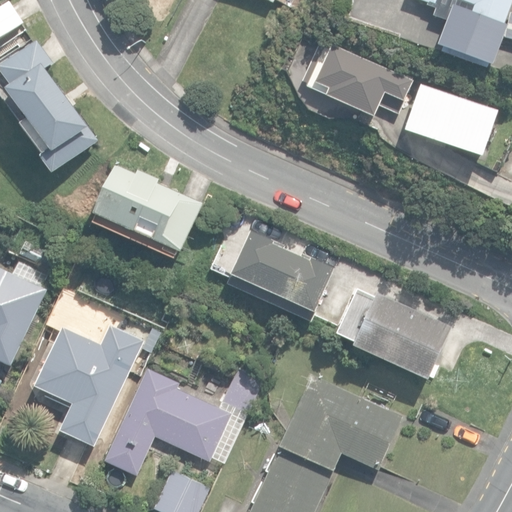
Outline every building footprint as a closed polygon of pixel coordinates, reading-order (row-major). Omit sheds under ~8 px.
[(440,45),(495,65),(510,25),(506,24),(511,8),(511,0),(423,0),(453,11),(440,45)] [(0,40),(24,23),(11,2),(0,8),(0,40)] [(44,158),(56,174),(101,142),(89,125),(87,126),(47,69),(56,63),(39,40),(0,68),(13,86),(9,89),(53,152),(44,158)] [(415,82),(333,46),(316,83),(331,90),(327,97),(375,118),(385,95),(405,103),(415,82)] [(408,131),(485,157),(500,111),(469,100),(470,98),(463,96),(462,98),(423,85),(408,131)] [(94,224),(164,253),(167,245),(182,251),(204,203),(118,165),(94,224)] [(229,286),(313,322),(318,312),(316,311),(335,268),(317,260),(317,259),(304,253),(302,258),(284,251),(287,245),(274,240),(273,242),(253,233),(233,277),(229,286)] [(21,254),(51,268),(56,256),(26,242),(21,254)] [(0,360),(13,367),(48,291),(43,288),(44,286),(49,288),(54,278),(49,276),(51,271),(23,257),(15,275),(0,267),(0,360)] [(353,346),(431,380),(454,328),(362,287),(341,334),(355,341),(353,346)] [(63,431),(98,447),(146,340),(112,325),(103,345),(64,327),(37,386),(75,403),(63,431)] [(225,464),(264,379),(239,367),(220,408),(178,389),(180,384),(148,369),(105,461),(137,476),(155,436),(210,461),(212,458),(225,464)] [(317,511),(344,454),(381,470),(405,416),(314,376),(283,446),(282,446),(270,472),(252,511),(317,511)] [(163,511),(199,511),(211,488),(173,470),(155,508),(163,511)]
